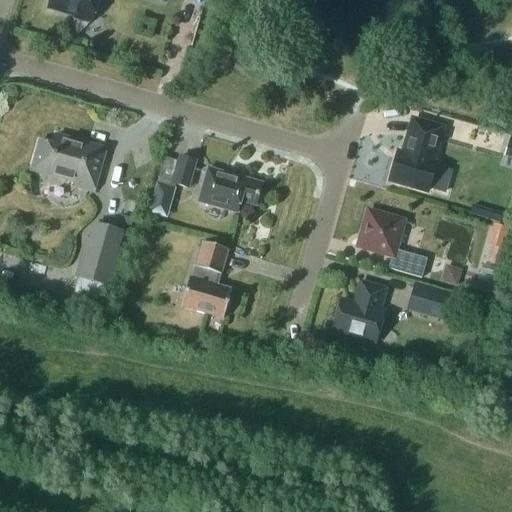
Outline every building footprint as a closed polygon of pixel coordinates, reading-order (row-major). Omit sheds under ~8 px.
[(48,8),(75,16),(75,18),(87,22),(88,20),(92,21),(98,0),(48,0),(49,4),(48,8)] [(396,153),(389,180),(395,182),(395,184),(407,187),(407,185),(428,191),(429,189),(435,167),(436,164),(431,163),(441,128),(413,120),(403,155),(396,153)] [(39,142),(31,170),(76,183),(75,187),(93,192),(105,150),(56,136),(53,146),(39,142)] [(188,188),(195,161),(180,157),(172,184),(188,188)] [(207,169),(198,202),(237,213),(240,201),(255,206),(261,184),(231,176),(230,177),(223,175),(223,174),(207,169)] [(169,207),(174,190),(156,185),(151,203),(169,207)] [(368,212),(358,246),(392,256),(388,269),(421,279),(427,259),(395,250),(403,222),(368,212)] [(487,245),(503,249),(509,229),(493,224),(487,245)] [(95,225),(90,241),(87,240),(76,277),(109,287),(119,249),(115,248),(120,232),(95,225)] [(189,278),(181,307),(223,319),(231,290),(215,286),(219,274),(220,274),(227,249),(202,242),(195,267),(197,268),(193,279),(189,278)] [(445,280),(461,285),(466,269),(450,264),(445,280)] [(463,297),(490,304),(494,287),(467,279),(463,297)] [(359,339),(369,342),(371,341),(375,342),(383,314),(379,313),(385,290),(360,283),(354,305),(341,302),(341,301),(332,330),(333,330),(357,337),(359,339)] [(407,308),(442,319),(449,296),(414,286),(407,308)]
